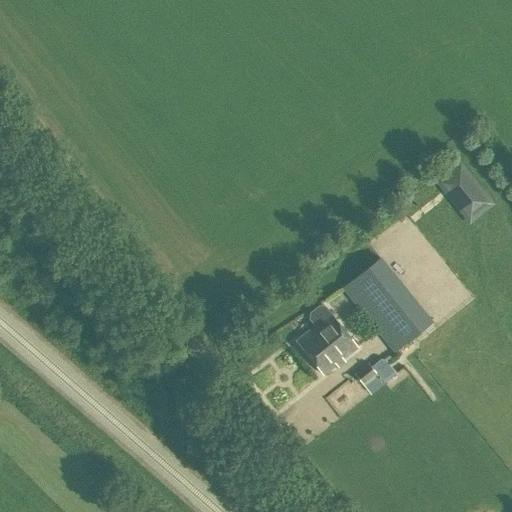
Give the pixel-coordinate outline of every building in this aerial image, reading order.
[(439,178),(473,220),(493,203),(459,161),(439,178)] [(462,226),(456,199),(417,207),(423,234),(462,226)] [(394,353),(432,323),(379,258),(342,288),(394,353)] [(344,295),(335,304),(346,315),(355,307),(344,295)] [(508,320),(511,308),(511,304),(504,301),(498,317),(508,320)] [(309,322),(314,327),(296,342),(322,375),(357,347),(326,308),(318,307),(310,314),(309,322)] [(376,374),(383,383),(395,373),(385,360),(380,360),(371,367),(368,363),(355,373),(363,384),(376,374)]
